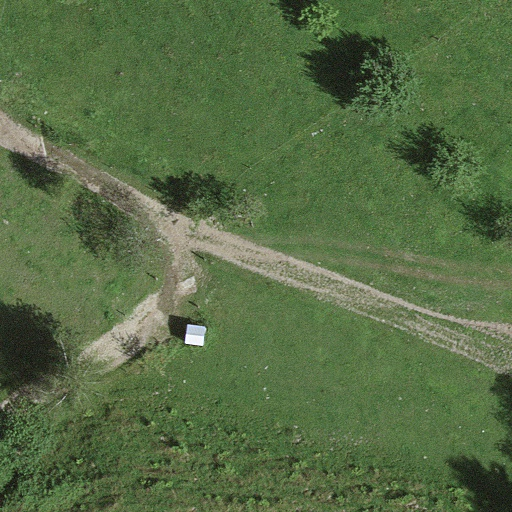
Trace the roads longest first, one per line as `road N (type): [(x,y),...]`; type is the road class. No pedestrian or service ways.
road 1 (track): [(0,137),(172,224),(182,256),(180,284),(164,308),(0,415)]
road 2 (track): [(172,224),(511,363)]
